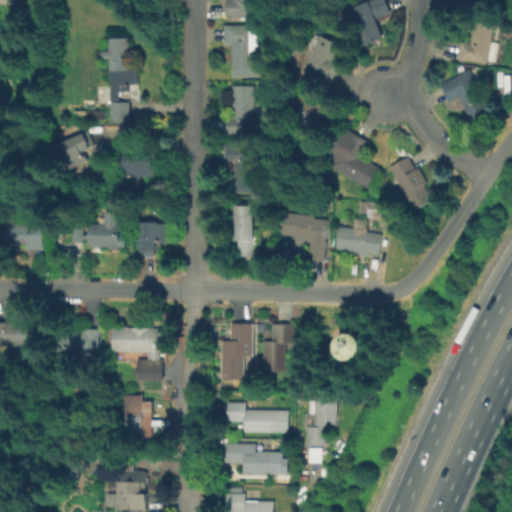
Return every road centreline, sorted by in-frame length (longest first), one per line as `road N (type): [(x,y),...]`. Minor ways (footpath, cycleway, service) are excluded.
road 1 (residential): [(192,0),(194,290)]
road 2 (motorway): [(511,274),(395,511)]
road 3 (residential): [(194,290),(192,511)]
road 4 (residential): [(404,284),(378,292),(194,290)]
road 5 (residential): [(425,0),(416,73),(422,123),(489,171)]
road 6 (residential): [(194,290),(0,287)]
road 7 (motorway): [(436,511),(511,344)]
road 8 (residential): [(511,138),(404,284)]
